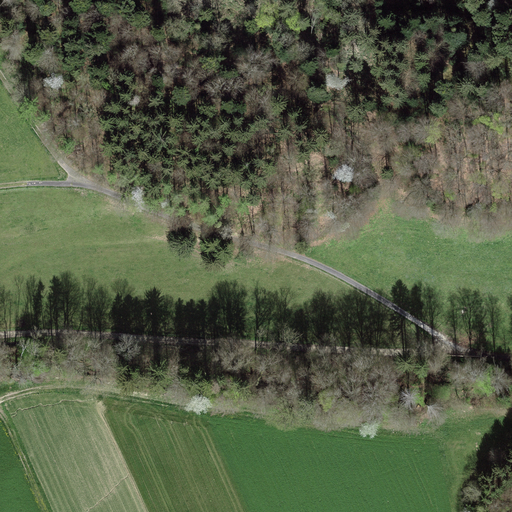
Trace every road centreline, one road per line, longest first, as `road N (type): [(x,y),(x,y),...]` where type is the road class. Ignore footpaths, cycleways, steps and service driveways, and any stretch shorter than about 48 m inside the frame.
road 1 (track): [(87,184),(342,275),(452,347),(511,356)]
road 2 (track): [(0,335),(413,352),(452,347)]
road 3 (track): [(87,184),(56,158),(0,75)]
